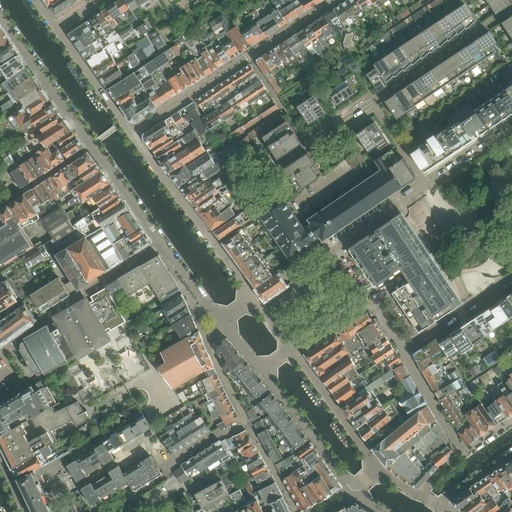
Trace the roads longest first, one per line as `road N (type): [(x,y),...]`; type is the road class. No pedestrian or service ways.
road 1 (residential): [(263,315),(320,277),(334,249),(511,131)]
road 2 (residential): [(333,0),(130,131)]
road 3 (residential): [(165,468),(247,423),(208,341),(222,319)]
road 4 (residential): [(250,298),(130,131)]
road 5 (residential): [(0,352),(161,245)]
road 6 (residential): [(262,371),(354,490),(375,471)]
road 7 (residential): [(0,17),(90,146)]
road 8 (residential): [(291,353),(370,299),(404,348)]
road 9 (residential): [(375,471),(291,353)]
road 10 (residential): [(404,348),(511,276)]
road 11 (residential): [(130,131),(56,28)]
road 12 (residential): [(90,146),(161,245)]
road 13 (residential): [(404,348),(465,452)]
